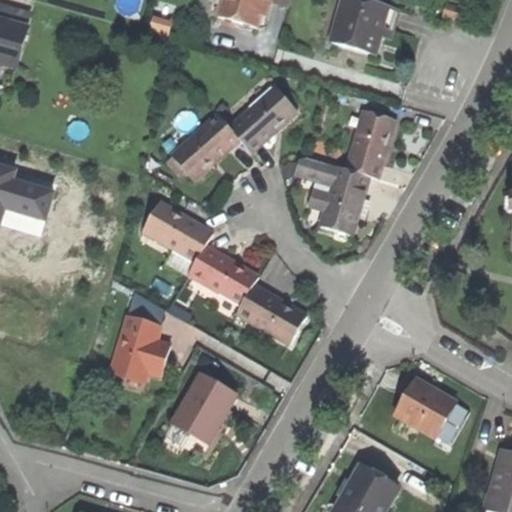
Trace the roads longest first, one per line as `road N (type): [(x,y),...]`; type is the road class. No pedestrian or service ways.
road 1 (residential): [(511,44),(368,298)]
road 2 (residential): [(358,314),(246,511)]
road 3 (residential): [(11,456),(209,511)]
road 4 (residential): [(358,314),(301,258),(261,202)]
